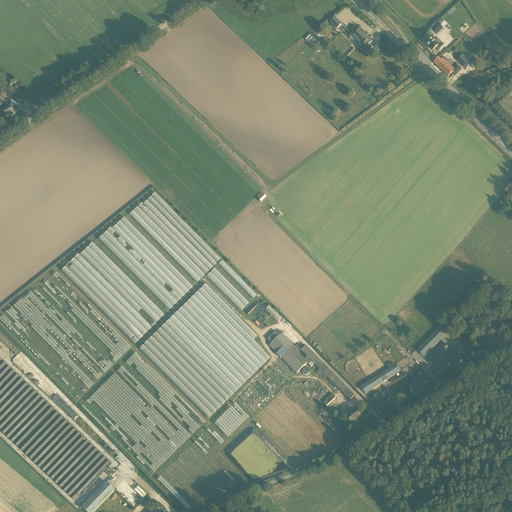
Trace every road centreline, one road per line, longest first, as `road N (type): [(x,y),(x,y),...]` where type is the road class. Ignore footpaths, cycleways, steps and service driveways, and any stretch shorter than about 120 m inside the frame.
road 1 (unclassified): [(211,511),(339,454),(511,344)]
road 2 (unknown): [(386,424),(283,325),(264,336),(270,361),(209,422)]
road 3 (unclassified): [(0,140),(199,0)]
road 4 (secondary): [(511,153),(354,0)]
road 5 (track): [(272,218),(384,329)]
